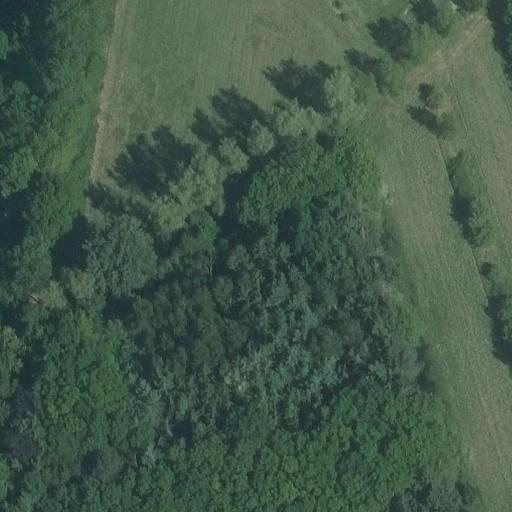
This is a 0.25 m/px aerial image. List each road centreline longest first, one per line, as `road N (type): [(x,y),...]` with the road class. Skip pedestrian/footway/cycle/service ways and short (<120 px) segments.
road 1 (track): [(452,0),(157,237),(19,332)]
road 2 (track): [(59,0),(19,332)]
